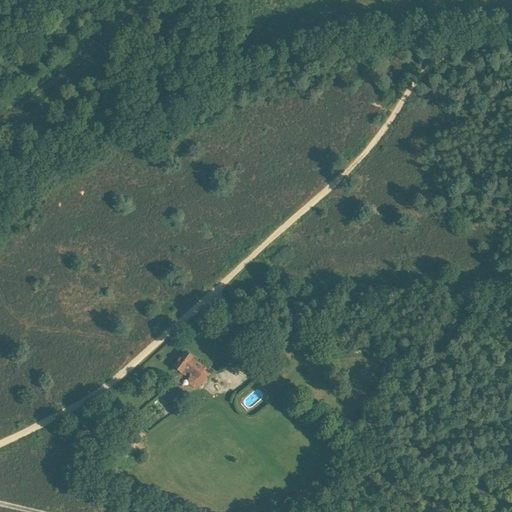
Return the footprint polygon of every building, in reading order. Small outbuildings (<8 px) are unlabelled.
[(239,336),(234,338),(240,353),(245,351),(239,336)] [(174,366),(178,370),(181,372),(181,373),(185,376),(187,373),(190,375),(188,378),(189,384),(193,387),(199,387),(201,384),(203,385),(207,379),(212,373),(185,352),(174,366)] [(359,352),(352,365),(374,377),(380,364),(359,352)] [(256,361),(247,369),(264,386),(265,385),(268,388),(274,382),(271,379),(273,377),(256,361)] [(287,370),(277,386),(285,390),(295,375),(287,370)]
